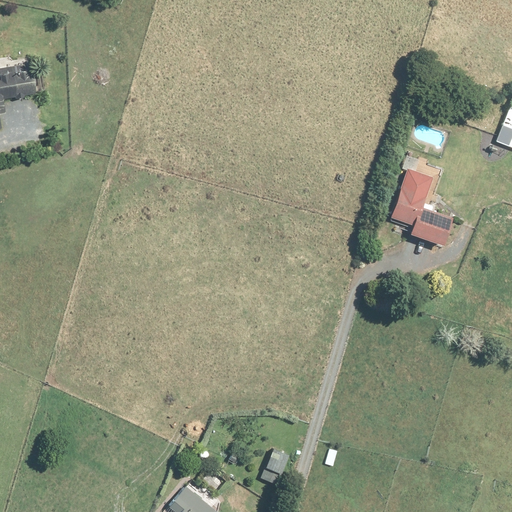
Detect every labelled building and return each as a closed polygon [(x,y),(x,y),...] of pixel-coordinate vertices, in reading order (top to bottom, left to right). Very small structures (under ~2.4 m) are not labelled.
[(0,114),(2,114),(0,104),(0,99),(12,97),(12,100),(23,98),(23,96),(33,94),(27,63),(11,66),(10,60),(0,62),(0,114)] [(511,149),(511,91),(493,142),(511,149)] [(435,180),(407,171),(390,220),(410,227),(407,235),(442,247),(451,220),(424,210),(435,180)] [(334,441),(325,439),(320,456),(329,458),(334,441)] [(287,446),(269,440),(257,472),(275,478),(287,446)] [(197,450),(196,450),(196,451),(195,451),(195,452),(195,453),(194,453),(194,454),(194,455),(194,456),(194,457),(194,458),(195,459),(195,460),(196,461),(197,462),(198,462),(199,463),(200,463),(201,463),(202,463),(203,463),(204,463),(204,462),(205,462),(206,462),(206,461),(207,461),(207,460),(208,459),(208,458),(209,458),(209,457),(209,456),(209,455),(209,454),(209,453),(209,452),(208,451),(208,450),(207,450),(207,449),(206,449),(205,448),(204,448),(203,448),(202,448),(201,448),(200,448),(199,448),(198,449),(197,449),(197,450)] [(231,450),(225,461),(234,466),(240,456),(231,450)] [(174,510),(172,511),(210,511),(207,509),(211,504),(183,481),(164,502),(174,510)]
